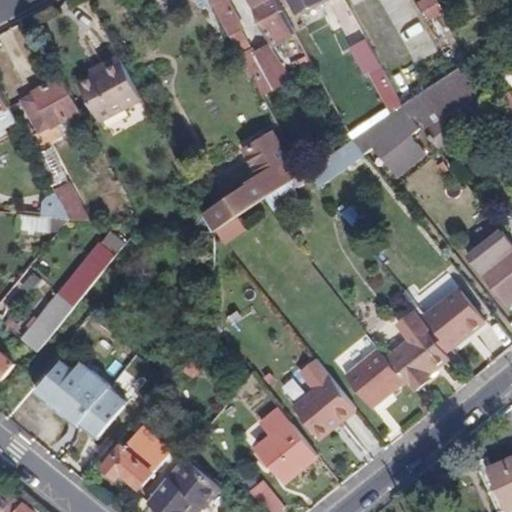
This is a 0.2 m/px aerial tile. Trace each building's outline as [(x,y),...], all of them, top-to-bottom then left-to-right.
[(211,0),(264,96),(292,80),(272,46),(262,51),(249,28),(252,26),(232,0),(211,0)] [(276,46),(297,35),(277,0),(252,0),(256,7),(264,25),(276,46)] [(301,0),(306,8),(322,0),(301,0)] [(423,0),(418,4),(429,21),(446,11),(438,0),(423,0)] [(26,86),(39,79),(27,58),(14,66),(26,86)] [(142,101),(120,58),(102,67),(105,72),(80,85),(101,122),(142,101)] [(409,115),(423,132),(487,93),(467,68),(458,73),(405,109),(409,115)] [(56,127),(83,113),(64,79),(37,93),(38,95),(26,102),(42,131),(54,125),(56,127)] [(0,122),(4,130),(19,122),(0,85),(0,122)] [(511,92),(498,104),(511,120),(511,92)] [(400,178),(427,156),(402,126),(378,145),(385,154),(382,156),(400,178)] [(267,200),(297,180),(274,136),(257,145),(273,174),(206,217),(215,234),(243,217),(259,206),(262,204),(267,200)] [(355,141),(307,173),(313,180),(320,189),(366,157),(355,141)] [(313,180),(307,173),(297,180),(267,200),(276,214),(299,198),(295,191),(313,180)] [(58,193),(72,220),(86,211),(71,186),(58,193)] [(243,217),(247,222),(263,211),(259,206),(243,217)] [(215,234),(225,247),(252,230),(247,222),(243,217),(215,234)] [(509,307),(511,304),(511,240),(505,232),(471,259),(483,275),(509,307)] [(33,329),(49,343),(119,258),(103,244),(33,329)] [(451,268),(415,293),(426,309),(462,284),(451,268)] [(452,350),(453,352),(488,323),(462,292),(427,320),(436,331),(452,350)] [(406,381),(414,390),(416,389),(433,375),(451,360),(447,354),(432,336),(416,316),(401,328),(412,342),(390,360),(406,381)] [(447,354),(452,350),(436,331),(432,336),(447,354)] [(0,342),(0,377),(5,381),(17,366),(0,352),(0,346),(2,344),(0,342)] [(374,408),(406,381),(390,360),(381,349),(348,377),(374,408)] [(192,356),(180,371),(192,379),(203,365),(192,356)] [(320,438),(356,409),(333,379),(317,360),(302,373),(317,392),(297,409),(320,438)] [(79,375),(65,364),(40,395),(82,430),(83,429),(101,443),(130,407),(113,393),(115,391),(86,366),(79,375)] [(433,375),(416,389),(420,394),(438,380),(433,375)] [(288,484),(320,457),(282,412),(266,426),(276,438),(261,452),(271,463),(288,484)] [(146,429),(140,437),(169,460),(175,452),(146,429)] [(169,460),(140,437),(123,458),(120,456),(109,470),(121,481),(125,476),(143,492),(169,460)] [(265,468),(271,463),(261,452),(256,456),(265,468)] [(511,508),(511,456),(492,465),(510,509),(511,508)] [(225,490),(186,459),(152,502),(164,511),(195,511),(202,505),(208,510),(225,490)] [(270,511),(277,511),(283,507),(266,488),(257,496),(270,511)] [(124,511),(144,511),(151,504),(139,493),(124,511)] [(9,510),(7,511),(34,511),(18,499),(9,510)] [(0,511),(7,511),(9,510),(0,503),(0,511)]
